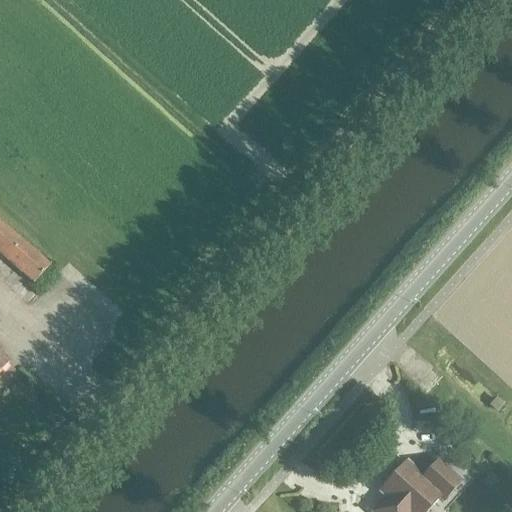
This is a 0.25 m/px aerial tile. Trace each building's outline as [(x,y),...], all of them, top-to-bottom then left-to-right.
[(0,254),(35,285),(51,267),(0,222),(0,254)] [(0,376),(11,364),(0,354),(0,325),(1,324),(0,323),(0,376)] [(497,398),(493,402),(501,409),(505,405),(497,398)] [(501,409),(493,402),(490,406),(497,413),(501,409)] [(403,467),(398,468),(399,473),(391,481),(386,481),(387,486),(382,492),(388,497),(378,508),(378,511),(428,511),(441,498),(445,501),(463,481),(440,461),(423,480),(415,473),(418,471),(408,462),(403,467)]
